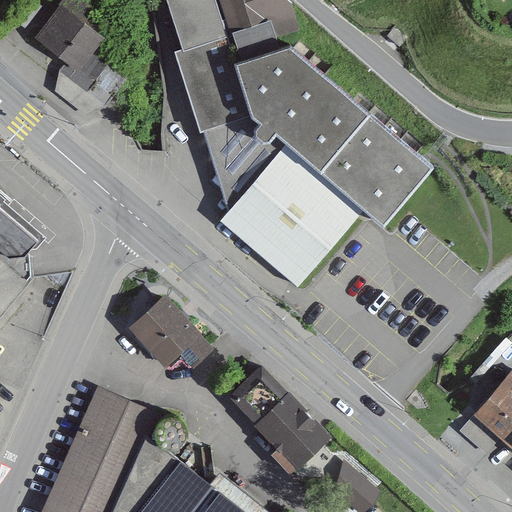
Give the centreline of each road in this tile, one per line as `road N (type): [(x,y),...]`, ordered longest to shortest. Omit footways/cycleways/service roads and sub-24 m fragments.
road 1 (secondary): [(117,205),(477,511)]
road 2 (residential): [(117,205),(43,377),(0,508)]
road 3 (unclassified): [(511,129),(466,123),(432,107),(306,0)]
road 4 (secondary): [(0,100),(117,205)]
